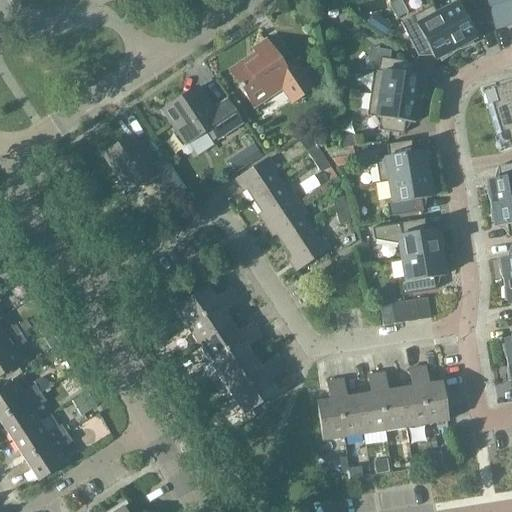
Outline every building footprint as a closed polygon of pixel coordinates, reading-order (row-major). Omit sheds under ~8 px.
[(511,0),(485,0),(494,29),(511,23),(511,0)] [(432,5),(455,51),(459,49),(470,45),(468,41),(475,38),(457,3),(436,14),(432,5)] [(452,53),(455,51),(432,5),(410,17),(417,29),(406,34),(418,57),(429,51),(433,59),(440,56),(442,60),(452,53)] [(292,102),(313,88),(296,63),(286,70),(267,43),(255,51),(258,55),(233,72),(242,86),(239,88),(251,104),(270,91),(271,93),(281,86),(292,102)] [(369,93),(421,101),(421,97),(424,85),(420,84),(421,77),(411,75),(413,63),(379,58),(377,70),(373,70),(369,93)] [(511,83),(496,89),(500,103),(491,106),(500,136),(509,133),(511,143),(511,83)] [(198,90),(166,112),(187,144),(208,129),(217,142),(241,126),(225,102),(212,111),(198,90)] [(420,105),(421,101),(369,93),(366,116),(379,118),(377,130),(402,134),(404,122),(414,123),(415,116),(419,117),(420,105)] [(353,134),(353,112),(333,112),(333,134),(353,134)] [(131,138),(102,158),(125,193),(137,185),(144,187),(156,180),(169,200),(185,190),(168,163),(154,172),(131,138)] [(388,181),(429,174),(428,170),(427,158),(423,158),(422,151),(412,153),(410,141),(385,145),(387,157),(374,160),(378,183),(388,181)] [(305,154),(312,164),(321,158),(314,148),(305,154)] [(327,168),(321,158),(312,164),(319,174),(327,168)] [(253,204),(279,186),(272,174),(275,172),(268,160),(234,183),(242,194),(245,192),(253,204)] [(491,204),(511,200),(511,164),(498,166),(500,179),(490,180),(492,187),(487,188),(490,200),(491,204)] [(429,174),(388,181),(391,203),(386,204),(388,217),(422,211),(420,199),(430,197),(428,190),(433,190),(430,178),(429,174)] [(265,228),(298,206),(291,195),(287,197),(279,186),(253,204),(261,215),(257,217),(265,228)] [(348,225),(341,200),(331,202),(337,228),(348,225)] [(511,200),(491,204),(492,208),(493,220),(497,219),(498,227),(508,225),(510,237),(511,236),(511,200)] [(284,249),(310,231),(302,219),(305,217),(298,206),(265,228),(272,239),(275,237),(284,249)] [(401,259),(442,252),(441,248),(441,236),(436,237),(435,230),(425,231),(423,219),(371,228),(373,240),(398,245),(401,259)] [(296,274),(329,252),(321,240),(317,243),(310,231),(284,249),(291,260),(288,263),(296,274)] [(504,283),(511,281),(511,244),(511,245),(511,250),(511,257),(503,259),(505,266),(500,267),(503,278),(504,283)] [(442,252),(401,259),(404,281),(399,282),(401,296),(435,290),(433,278),(443,276),(442,269),(446,268),(443,256),(442,252)] [(188,329),(236,299),(231,292),(215,302),(208,291),(176,311),(188,329)] [(427,298),(415,300),(418,321),(431,319),(427,298)] [(199,347),(231,326),(225,316),(241,306),(236,299),(188,329),(199,347)] [(407,323),(418,321),(415,300),(403,302),(407,323)] [(395,325),(407,323),(403,302),(391,304),(395,325)] [(395,325),(391,304),(379,306),(383,327),(395,325)] [(0,348),(22,334),(17,326),(4,335),(0,328),(0,348)] [(210,364),(259,333),(255,327),(238,337),(231,326),(199,347),(210,364)] [(221,382),(254,361),(248,351),(264,341),(259,333),(210,364),(221,382)] [(14,351),(28,342),(22,334),(0,348),(0,378),(22,364),(14,351)] [(232,399),(281,368),(277,361),(261,371),(254,361),(221,382),(232,399)] [(417,368),(427,425),(448,422),(442,383),(428,385),(425,367),(417,368)] [(270,385),(286,375),(281,368),(232,399),(244,417),(277,396),(270,385)] [(406,429),(427,425),(417,368),(409,370),(413,388),(399,391),(406,429)] [(406,429),(399,391),(388,393),(384,374),(375,376),(386,433),(406,429)] [(366,437),(386,433),(375,376),(369,377),(372,396),(359,398),(366,437)] [(34,384),(36,387),(23,396),(15,383),(0,392),(0,421),(0,422),(41,395),(50,390),(46,383),(38,381),(34,384)] [(366,437),(359,398),(347,400),(343,382),(335,383),(346,440),(366,437)] [(324,444),(346,440),(335,383),(328,385),(331,403),(318,405),(324,444)] [(13,441),(41,423),(33,412),(47,403),(41,395),(0,422),(13,441)] [(26,461),(67,434),(62,426),(48,435),(41,423),(13,441),(26,461)] [(59,452),(73,443),(67,434),(26,461),(39,482),(66,464),(59,452)] [(371,465),(352,469),(355,481),(373,477),(371,465)] [(319,486),(346,480),(344,469),(317,474),(319,486)]
